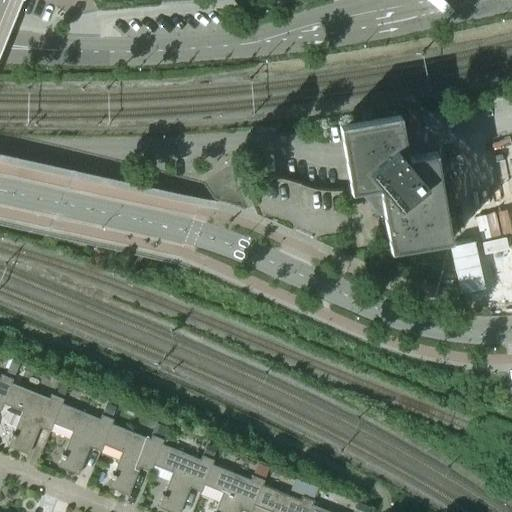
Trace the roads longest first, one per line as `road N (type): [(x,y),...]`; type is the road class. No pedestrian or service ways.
road 1 (tertiary): [(511,333),(446,332),(183,229),(0,189)]
road 2 (unclassified): [(427,8),(226,45),(137,52),(0,46)]
road 3 (residential): [(111,511),(0,465)]
